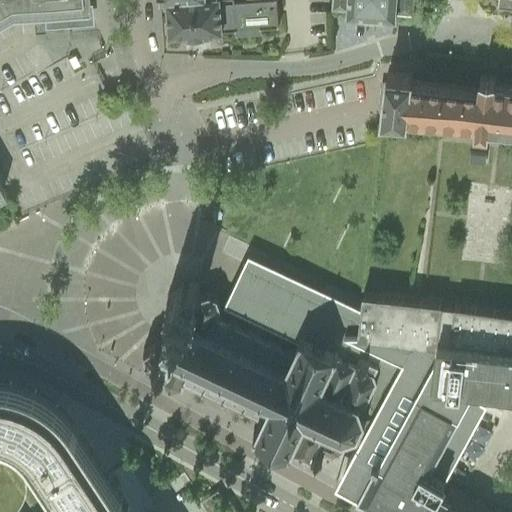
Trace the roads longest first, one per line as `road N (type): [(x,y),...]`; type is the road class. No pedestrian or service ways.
road 1 (residential): [(58,345),(70,267),(89,231),(174,179),(170,127),(154,91)]
road 2 (residential): [(154,91),(228,71),(308,72),(449,32)]
road 3 (tertiary): [(44,369),(302,511)]
